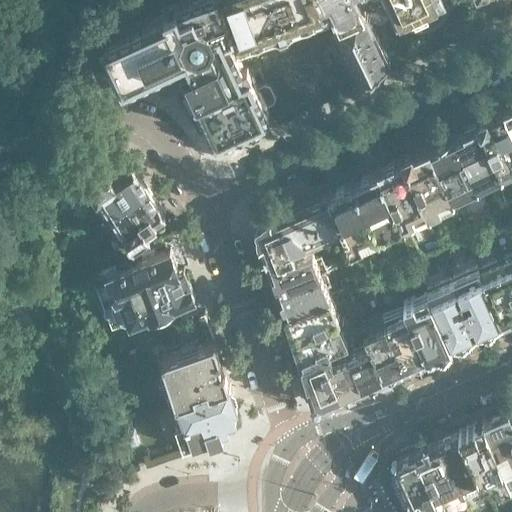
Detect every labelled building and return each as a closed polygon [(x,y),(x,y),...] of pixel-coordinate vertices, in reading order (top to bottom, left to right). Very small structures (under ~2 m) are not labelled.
[(276,97),(270,84),(264,82),(257,86),(247,63),(243,65),(228,33),(234,30),(237,40),(274,26),(277,34),(292,29),(289,21),(327,8),(324,0),(329,0),(339,22),(332,25),(333,28),(331,29),(332,30),(333,29),(338,41),(337,41),(338,43),(339,42),(340,44),(341,43),(342,45),(347,56),(348,58),(347,59),(347,60),(348,60),(355,74),(354,74),(355,76),(356,75),(356,76),(357,76),(357,77),(359,76),(358,75),(364,73),(365,75),(364,76),(365,77),(366,76),(372,79),(372,80),(373,80),(373,79),(380,76),(381,77),(382,76),(381,75),(383,68),(384,68),(384,67),(383,67),(382,65),(387,62),(387,63),(389,63),(388,62),(389,61),(389,60),(390,60),(389,58),(388,58),(382,44),(382,42),(381,43),(374,28),(371,22),(369,23),(371,28),(365,31),(357,15),(355,16),(346,0),(178,0),(164,7),(162,6),(149,12),(148,14),(147,14),(105,34),(106,36),(104,37),(124,80),(167,60),(172,73),(174,72),(174,71),(175,71),(177,70),(178,68),(179,68),(179,66),(180,66),(180,65),(188,68),(187,69),(188,70),(187,71),(188,71),(187,73),(189,77),(188,77),(189,79),(190,79),(216,136),(269,111),(267,106),(274,102),(276,97)] [(346,0),(355,16),(357,15),(365,31),(371,28),(369,23),(371,22),(374,28),(375,28),(374,26),(374,27),(367,12),(368,12),(367,11),(380,4),(380,5),(381,5),(391,1),(399,18),(434,1),(436,0),(346,0)] [(347,56),(342,45),(332,50),(337,61),(347,56)] [(511,171),(511,125),(504,107),(479,119),(505,174),(511,171)] [(505,174),(479,119),(454,131),(480,186),(505,174)] [(480,186),(454,131),(429,142),(454,195),(455,197),(480,186)] [(454,195),(429,142),(404,154),(428,206),(454,195)] [(428,206),(404,154),(379,166),(403,217),(428,206)] [(105,215),(148,186),(138,171),(139,171),(132,161),(119,169),(115,163),(109,167),(108,165),(107,165),(103,159),(74,177),(76,180),(75,182),(75,183),(75,185),(75,186),(75,188),(75,189),(77,191),(78,193),(79,194),(81,195),(82,195),(84,195),(86,195),(88,195),(90,194),(91,196),(92,196),(105,215)] [(408,226),(403,217),(379,166),(354,177),(378,229),(382,238),(408,226)] [(378,229),(354,177),(328,190),(329,190),(343,222),(352,241),(378,229)] [(152,220),(165,211),(158,201),(148,186),(105,215),(117,234),(124,229),(132,242),(156,225),(152,220)] [(343,222),(329,190),(280,212),(292,244),(343,222)] [(292,244),(280,212),(267,218),(266,219),(263,220),(262,221),(260,223),(259,226),(258,227),(258,228),(258,230),(258,232),(258,234),(258,235),(259,238),(270,266),(296,255),(292,244)] [(442,258),(437,245),(411,257),(417,269),(442,258)] [(195,293),(184,266),(179,268),(170,246),(108,270),(117,292),(112,297),(111,303),(114,312),(116,313),(116,314),(118,315),(124,317),(125,318),(127,317),(128,317),(130,316),(131,318),(150,311),(152,314),(153,314),(158,314),(162,313),(165,312),(169,310),(172,308),(175,306),(173,302),(195,293)] [(323,270),(315,250),(314,247),(296,255),(270,266),(278,288),(323,270)] [(511,317),(511,254),(478,270),(478,269),(474,270),(476,276),(472,277),(471,275),(453,283),(451,278),(425,289),(428,296),(449,345),(511,317)] [(332,292),(323,270),(278,288),(287,312),(332,292)] [(70,285),(96,352),(122,342),(96,274),(70,285)] [(342,315),(332,292),(287,312),(294,336),(338,317),(342,315)] [(449,345),(428,296),(416,302),(413,294),(402,299),(404,302),(406,308),(426,355),(449,345)] [(426,355),(406,308),(404,302),(382,312),(385,318),(405,365),(426,355)] [(405,365),(385,318),(382,312),(360,321),(369,342),(383,374),(405,365)] [(348,341),(338,317),(294,336),(302,360),(322,351),(323,352),(348,341)] [(230,382),(215,336),(159,354),(174,400),(230,382)] [(383,374),(369,342),(355,348),(354,346),(347,349),(348,351),(362,383),(383,374)] [(325,358),(323,352),(322,351),(302,360),(313,398),(320,402),(320,401),(340,393),(325,358)] [(362,383),(348,351),(335,357),(334,354),(325,358),(340,393),(362,383)] [(236,418),(232,407),(237,406),(230,382),(174,400),(170,401),(178,426),(177,427),(183,447),(199,441),(200,442),(210,439),(211,441),(223,437),(220,430),(233,426),(231,420),(236,418)] [(511,413),(509,406),(484,417),(507,467),(510,474),(511,473),(511,413)] [(507,467),(484,417),(458,428),(459,428),(482,478),(495,472),(500,483),(511,478),(510,474),(507,467)] [(482,478),(459,428),(436,438),(457,481),(464,478),(467,484),(482,478)] [(459,488),(457,481),(436,438),(414,447),(435,491),(444,487),(447,494),(459,488)] [(435,491),(414,447),(397,454),(394,461),(395,463),(388,466),(386,471),(403,509),(414,504),(417,511),(422,511),(438,505),(440,504),(435,491)] [(440,504),(438,505),(422,511),(448,511),(444,502),(440,504)]
